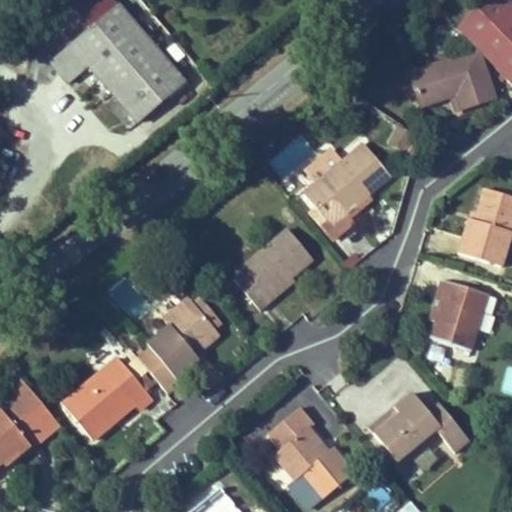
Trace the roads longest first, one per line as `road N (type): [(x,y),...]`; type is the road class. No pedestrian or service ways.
road 1 (residential): [(511,104),(444,162),(396,264),(124,479)]
road 2 (tertiary): [(0,310),(374,0)]
